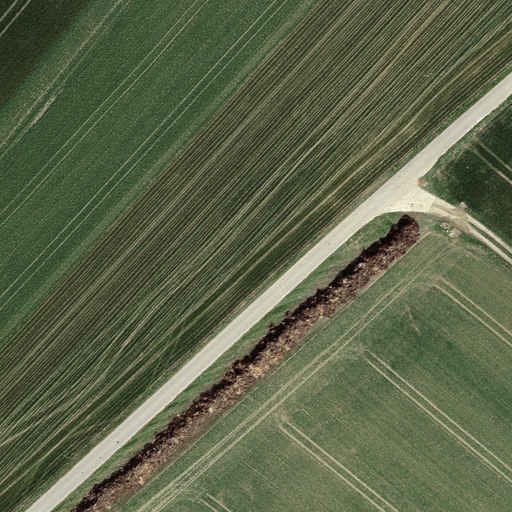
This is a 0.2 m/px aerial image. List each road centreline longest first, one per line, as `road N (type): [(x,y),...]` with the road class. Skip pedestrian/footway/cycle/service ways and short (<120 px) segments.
road 1 (track): [(37,511),(367,212),(393,203)]
road 2 (track): [(511,84),(398,181),(393,203)]
road 3 (track): [(393,203),(418,201),(444,213),(511,263)]
